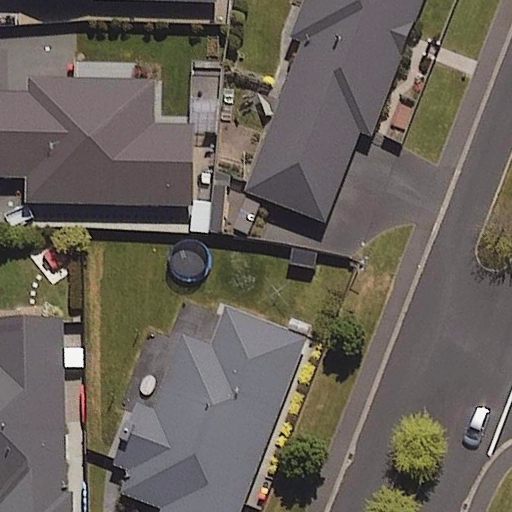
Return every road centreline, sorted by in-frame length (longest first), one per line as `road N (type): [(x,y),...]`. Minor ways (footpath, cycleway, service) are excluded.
road 1 (residential): [(433,317),(511,108)]
road 2 (residential): [(360,511),(433,317)]
road 3 (residential): [(504,350),(436,511)]
